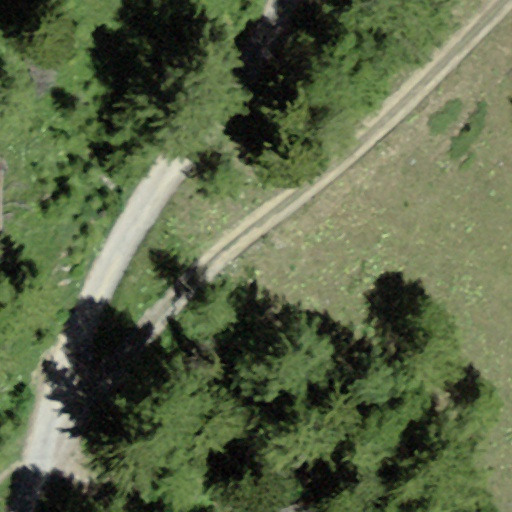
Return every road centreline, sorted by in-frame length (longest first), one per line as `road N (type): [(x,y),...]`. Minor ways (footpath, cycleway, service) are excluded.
road 1 (track): [(511,2),(186,283),(39,490)]
road 2 (track): [(251,0),(96,296),(39,490),(22,511)]
